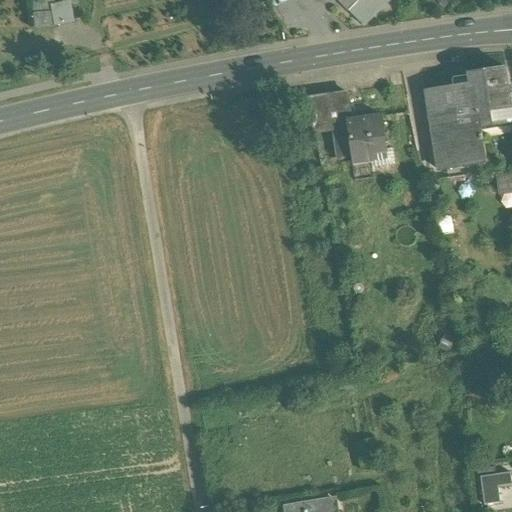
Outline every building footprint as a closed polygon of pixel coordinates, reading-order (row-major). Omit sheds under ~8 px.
[(33,0),(37,27),(76,23),(74,1),(57,3),(56,0),(33,0)] [(336,0),(362,26),(390,0),(336,0)] [(469,76),(454,78),(452,81),(453,90),(426,94),(432,132),(460,128),(466,165),(488,162),(482,126),(511,121),(511,105),(506,69),(468,75),(469,76)] [(382,117),(352,122),(348,93),(322,97),(323,100),(328,131),(334,131),(338,159),(353,157),(354,165),(372,162),(373,162),(372,154),(387,152),(387,151),(382,117)] [(323,100),(309,102),(315,133),(328,131),(323,100)] [(306,112),(295,114),(299,136),(310,134),(306,112)] [(460,128),(432,132),(438,170),(466,165),(460,128)] [(387,152),(372,154),(373,162),(372,162),(373,169),(396,166),(393,150),(387,151),(387,152)] [(456,248),(446,250),(449,262),(459,260),(456,248)] [(374,443),(359,445),(363,471),(378,468),(374,443)] [(511,475),(483,479),(487,507),(502,505),(500,490),(511,488),(511,475)] [(331,511),(330,501),(288,509),(288,511),(331,511)]
